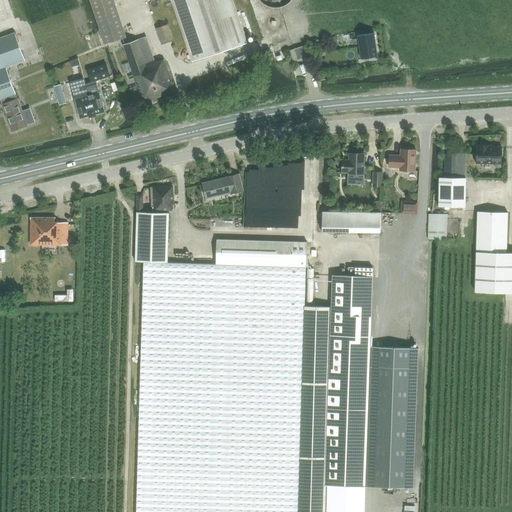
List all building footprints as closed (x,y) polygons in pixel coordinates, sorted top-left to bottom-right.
[(89,0),(97,20),(98,23),(105,44),(126,38),(113,0),(89,0)] [(230,0),(172,0),(193,61),(245,44),(230,0)] [(156,28),(162,45),(173,41),(168,24),(156,28)] [(0,99),(0,100),(16,94),(6,67),(25,60),(15,32),(0,37),(0,99)] [(374,33),(357,36),(361,59),(378,57),(374,33)] [(175,91),(164,59),(155,63),(146,36),(137,39),(138,40),(123,45),(143,102),(143,103),(175,92),(175,91)] [(305,45),(294,49),(298,60),(309,57),(305,45)] [(106,64),(88,69),(91,82),(95,81),(110,76),(106,64)] [(84,78),(70,82),(75,99),(81,119),(90,116),(90,117),(91,116),(89,109),(92,108),(85,84),(84,78)] [(91,82),(85,84),(92,108),(89,109),(91,116),(95,115),(95,114),(104,112),(99,92),(95,81),(91,82)] [(61,84),(54,86),(59,105),(66,103),(61,84)] [(16,94),(0,100),(2,104),(1,104),(4,111),(2,112),(4,116),(6,116),(12,131),(27,125),(26,124),(34,121),(29,109),(22,111),(17,98),(16,94)] [(489,147),(489,145),(478,145),(478,147),(476,147),(476,163),(495,164),(495,168),(501,168),(501,164),(502,164),(502,148),(489,147)] [(400,168),(399,170),(414,171),(416,150),(401,149),(400,156),(389,155),(389,167),(400,168)] [(342,172),(349,173),(364,174),(364,154),(349,153),(349,160),(342,160),(342,172)] [(439,177),(438,206),(465,207),(466,178),(465,178),(466,154),(443,153),(443,177),(439,177)] [(373,172),(373,186),(381,186),(381,172),(373,172)] [(228,178),(203,184),(206,198),(230,192),(230,193),(242,190),(238,174),(227,176),(228,178)] [(150,187),(151,211),(172,210),(172,204),(173,204),(173,186),(150,187)] [(477,211),(476,252),(506,253),(508,212),(477,211)] [(137,212),(135,261),(144,262),(167,262),(168,213),(143,212),(137,212)] [(380,212),(341,212),(322,212),(322,232),(380,232),(380,230),(380,212)] [(429,214),(428,239),(446,240),(447,214),(429,214)] [(56,245),(56,248),(62,248),(62,247),(67,247),(67,222),(54,222),(54,218),(31,217),(30,244),(56,245)] [(306,242),(217,239),(216,264),(305,267),(306,242)] [(415,243),(415,270),(423,271),(423,243),(415,243)] [(476,252),(475,292),(511,293),(511,253),(506,253),(476,252)] [(144,262),(136,511),(298,511),(304,306),(305,267),(216,264),(167,262),(144,262)] [(325,485),(365,486),(372,276),(365,276),(365,267),(348,267),(348,275),(332,275),(331,307),(325,485)] [(413,290),(422,290),(422,277),(413,277),(413,290)] [(323,511),(325,485),(331,307),(304,306),(298,511),(323,511)] [(418,438),(420,343),(409,343),(409,348),(398,348),(396,438),(418,438)] [(389,474),(388,485),(415,485),(415,475),(389,474)]
